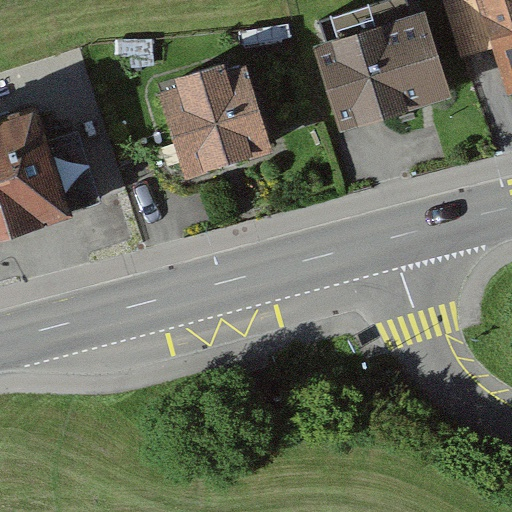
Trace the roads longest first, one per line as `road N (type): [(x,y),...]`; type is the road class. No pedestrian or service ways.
road 1 (tertiary): [(394,239),(0,342)]
road 2 (residential): [(394,239),(439,377),(511,429)]
road 3 (tertiary): [(511,210),(394,239)]
